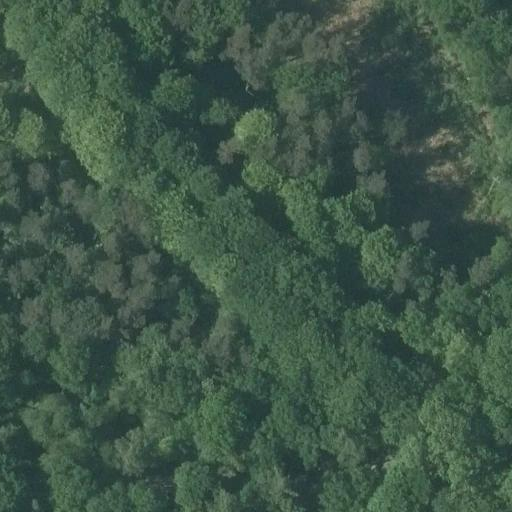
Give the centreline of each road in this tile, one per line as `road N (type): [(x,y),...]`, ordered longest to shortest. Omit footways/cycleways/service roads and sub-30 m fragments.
road 1 (tertiary): [(424,487),(357,385),(21,0)]
road 2 (unclassified): [(424,487),(0,488)]
